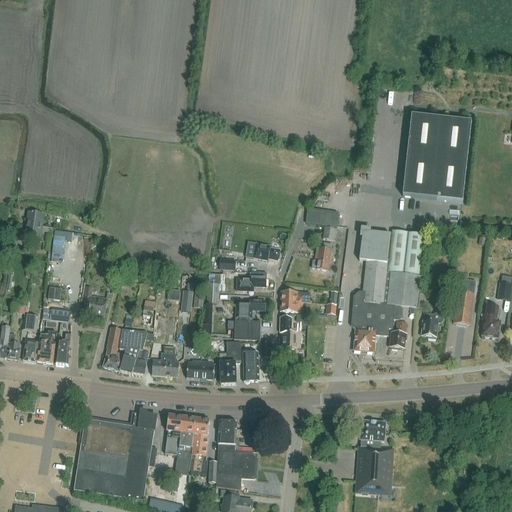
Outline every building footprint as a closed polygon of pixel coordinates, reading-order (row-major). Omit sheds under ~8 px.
[(401,198),(425,200),(461,204),(469,124),(409,118),(401,198)] [(43,216),(27,213),(24,235),(36,237),(35,242),(44,243),(43,250),(48,251),(50,237),(40,236),(43,216)] [(335,230),(323,229),(322,241),(333,242),(335,230)] [(353,298),(350,326),(356,331),(353,353),(374,355),(375,344),(376,343),(376,340),(375,339),(375,336),(388,338),(388,339),(389,339),(390,332),(392,332),(394,321),(399,322),(402,319),(403,312),(400,310),(400,309),(410,310),(416,310),(419,279),(415,278),(415,277),(418,277),(422,237),(391,233),(391,239),(389,238),(389,237),(370,235),(371,230),(361,229),(359,239),(361,239),(358,264),(366,264),(363,294),(358,294),(353,298)] [(54,237),(53,262),(65,263),(66,237),(54,237)] [(268,260),(278,262),(281,252),(270,250),(270,248),(256,245),(254,260),(268,262),(268,260)] [(332,246),(323,245),(323,251),(317,250),(315,263),(313,263),(312,270),(315,271),(328,273),(331,252),(332,246)] [(113,249),(106,246),(103,254),(110,257),(113,249)] [(235,272),(235,263),(220,262),(219,271),(235,272)] [(261,274),(252,274),(252,279),(251,279),(251,285),(244,284),(244,281),(238,281),(237,293),(242,293),(242,291),(251,291),(251,289),(266,289),(266,279),(261,278),(261,274)] [(208,276),(208,285),(224,285),(224,276),(208,276)] [(476,283),(456,281),(454,293),(458,294),(454,325),(469,327),(473,295),(474,295),(476,283)] [(500,284),(497,301),(509,302),(511,286),(501,284),(500,284)] [(207,295),(217,296),(217,286),(208,285),(207,295)] [(49,289),(49,301),(62,301),(62,289),(49,289)] [(91,290),(85,289),(81,319),(103,321),(106,301),(90,299),(91,290)] [(168,292),(167,301),(179,302),(180,293),(168,292)] [(183,293),(181,313),(191,314),(193,294),(183,293)] [(281,294),(281,304),(303,305),(310,305),(310,295),(281,294)] [(202,310),(203,296),(195,295),(193,309),(202,310)] [(207,305),(212,305),(216,306),(217,296),(207,295),(207,305)] [(24,316),(25,315),(27,315),(28,303),(13,301),(12,313),(24,315),(24,316)] [(250,308),(236,308),(236,320),(250,320),(250,312),(265,313),(265,303),(250,303),(250,308)] [(303,305),(281,304),(280,314),(303,315),(303,305)] [(336,307),(326,306),(326,316),(335,317),(336,307)] [(483,326),(483,327),(482,338),(484,338),(485,339),(488,340),(489,338),(498,340),(500,323),(496,323),(498,311),(498,310),(484,309),(484,306),(483,315),(480,317),(484,321),(484,322),(483,323),(483,326)] [(153,310),(144,308),(142,318),(152,319),(153,310)] [(69,322),(70,313),(50,310),(44,309),(42,321),(49,322),(57,323),(58,321),(69,322)] [(436,314),(433,316),(424,315),(423,322),(422,322),(421,329),(422,329),(421,338),(428,339),(428,341),(435,342),(436,333),(437,333),(438,325),(440,325),(442,324),(443,317),(442,315),(436,314)] [(38,318),(24,316),(24,318),(22,331),(36,333),(38,318)] [(132,321),(126,320),(124,327),(131,328),(132,321)] [(291,335),(292,320),(280,320),(280,335),(282,335),(282,342),(283,342),(283,351),(296,351),(297,335),(291,335)] [(260,324),(234,323),(234,342),(259,343),(260,324)] [(406,324),(397,323),(395,335),(391,334),(390,350),(392,350),(392,351),(397,352),(397,350),(403,351),(404,342),(406,343),(407,336),(405,336),(406,324)] [(204,326),(202,326),(202,337),(211,337),(212,326),(204,326)] [(0,358),(5,359),(8,336),(9,329),(1,328),(0,334),(0,358)] [(120,374),(124,356),(117,354),(121,332),(120,332),(110,330),(106,351),(107,351),(102,369),(120,374)] [(138,367),(142,353),(147,335),(122,332),(119,345),(119,351),(124,352),(124,356),(120,374),(131,377),(132,374),(134,365),(138,367)] [(52,366),(56,334),(48,333),(47,337),(41,336),(40,340),(39,340),(36,363),(43,364),(43,365),(52,366)] [(8,336),(5,359),(18,361),(20,349),(18,349),(19,344),(14,344),(15,337),(8,336)] [(65,343),(58,342),(55,366),(67,367),(70,337),(66,337),(65,343)] [(38,343),(25,341),(23,361),(35,363),(38,343)] [(152,362),(151,377),(177,379),(178,364),(175,364),(176,356),(174,356),(175,344),(170,344),(169,355),(162,355),(161,363),(152,362)] [(271,359),(270,344),(260,344),(261,359),(271,359)] [(241,365),(241,345),(226,345),(226,355),(219,356),(219,365),(220,365),(220,386),(236,385),(235,365),(241,365)] [(142,353),(138,367),(134,365),(132,374),(143,376),(148,355),(142,353)] [(244,383),(246,386),(249,386),(250,383),(259,383),(259,354),(243,355),(244,383)] [(186,380),(199,381),(201,363),(192,362),(192,364),(188,364),(186,380)] [(209,364),(201,363),(199,381),(213,382),(214,366),(209,365),(209,364)] [(73,492),(122,500),(142,504),(148,469),(153,470),(157,451),(151,450),(156,418),(146,417),(146,414),(141,413),(140,418),(140,420),(134,419),(135,417),(134,417),(132,428),(128,428),(85,421),(81,446),(80,446),(73,492)] [(180,443),(183,419),(169,417),(168,421),(166,421),(165,427),(168,427),(167,433),(168,433),(165,455),(179,457),(179,455),(180,443)] [(189,478),(193,448),(196,421),(183,419),(180,443),(179,455),(179,457),(179,460),(178,459),(175,475),(172,475),(170,491),(177,492),(179,476),(189,478)] [(196,421),(193,448),(189,478),(205,480),(207,463),(205,462),(209,438),(207,438),(209,422),(196,421)] [(380,449),(381,443),(384,444),(385,424),(361,422),(360,442),(361,442),(360,448),(358,448),(354,495),(390,497),(393,450),(380,449)] [(254,481),(256,455),(235,454),(235,447),(237,424),(219,423),(216,488),(240,492),(241,480),(254,481)] [(240,495),(221,493),(220,499),(224,499),(222,511),(250,511),(251,502),(239,501),(240,495)]
